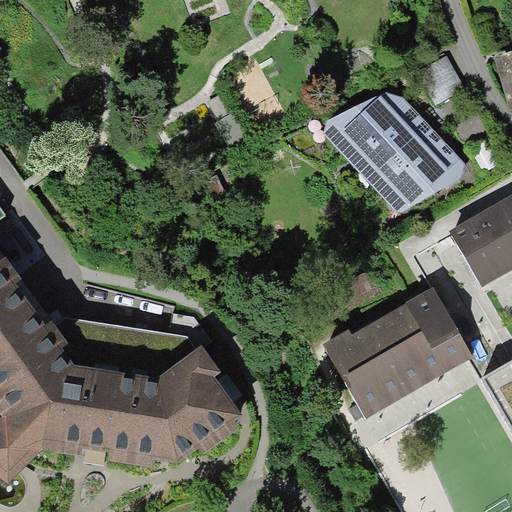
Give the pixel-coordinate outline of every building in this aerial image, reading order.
[(511,52),(496,56),(510,110),(511,109),(511,52)] [(420,74),(437,106),(466,91),(448,59),(420,74)] [(248,132),(222,90),(207,100),(232,142),(248,132)] [(461,179),(465,162),(403,97),(386,91),(328,120),(325,136),(399,216),(461,179)] [(502,164),(490,140),(472,149),(484,173),(502,164)] [(511,194),(450,230),(482,286),(511,268),(511,194)] [(0,478),(8,485),(42,450),(154,466),(155,460),(178,464),(199,449),(204,454),(229,435),(240,427),(235,421),(243,416),(215,377),(222,373),(203,345),(196,351),(187,337),(60,319),(53,324),(0,251),(0,220),(6,215),(0,206),(0,415),(3,419),(0,423),(0,478)] [(384,299),(371,271),(323,294),(336,322),(384,299)] [(474,360),(433,289),(351,335),(348,330),(322,345),(366,422),(474,360)] [(511,363),(481,381),(511,434),(511,363)]
